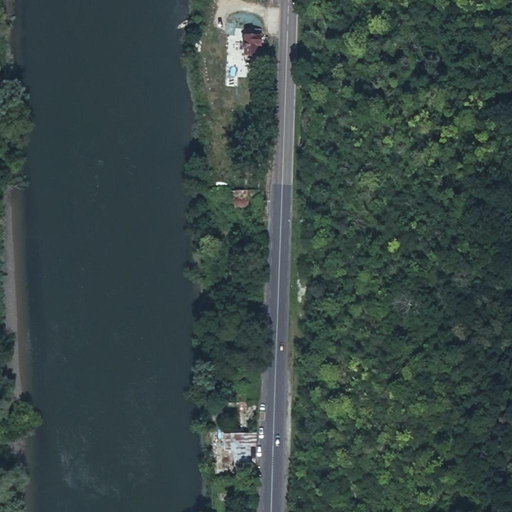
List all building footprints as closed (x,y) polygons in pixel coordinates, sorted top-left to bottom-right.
[(232,62),(231,67),(244,68),(245,54),(249,55),(250,38),(238,37),(237,43),(232,43),(232,53),(228,53),(227,63),(232,62)] [(235,155),(235,171),(248,171),(248,156),(235,155)] [(230,206),(249,207),(250,190),(231,189),(230,206)] [(195,200),(194,212),(205,213),(205,201),(195,200)] [(229,409),(248,410),(249,399),(229,397),(229,409)] [(254,432),(219,432),(218,450),(230,450),(230,461),(248,461),(248,443),(254,443),(254,432)] [(222,490),(222,503),(231,503),(231,491),(222,490)]
